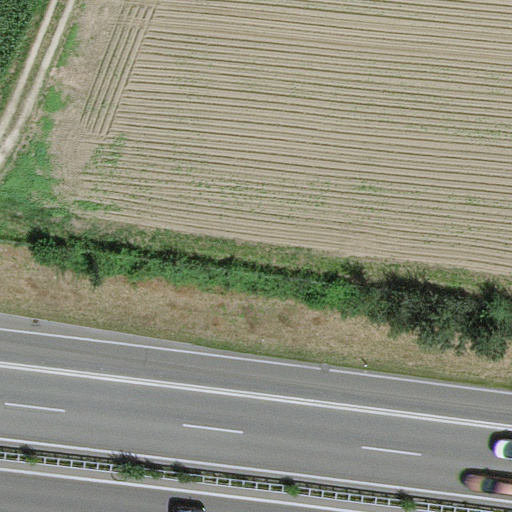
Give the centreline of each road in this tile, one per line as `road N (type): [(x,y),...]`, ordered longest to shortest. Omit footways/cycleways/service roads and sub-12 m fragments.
road 1 (motorway): [(511,466),(0,402)]
road 2 (track): [(64,0),(0,142)]
